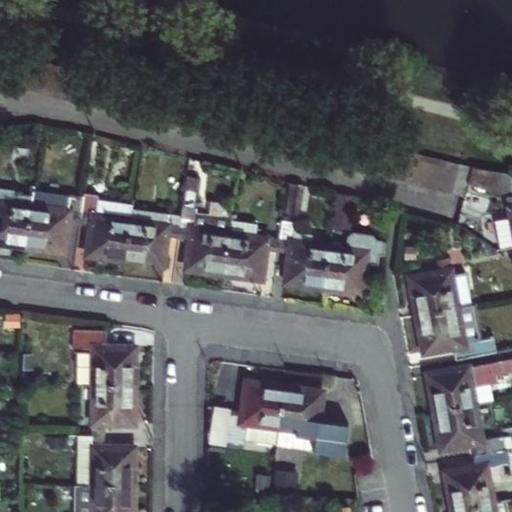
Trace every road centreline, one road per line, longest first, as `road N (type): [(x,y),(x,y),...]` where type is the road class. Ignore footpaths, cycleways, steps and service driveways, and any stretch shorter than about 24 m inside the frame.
road 1 (residential): [(449,204),(0,106)]
road 2 (residential): [(180,511),(184,319)]
road 3 (residential): [(0,290),(184,319)]
road 4 (residential): [(184,319),(367,348)]
road 5 (residential): [(404,511),(382,380),(367,348)]
